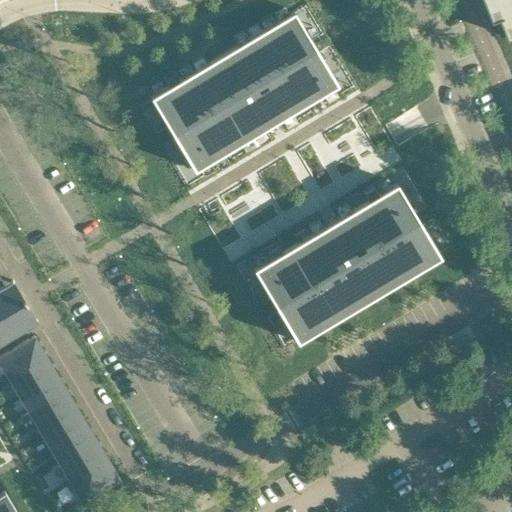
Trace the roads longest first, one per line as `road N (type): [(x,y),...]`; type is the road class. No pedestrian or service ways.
road 1 (residential): [(273,429),(511,290)]
road 2 (residential): [(511,228),(417,0)]
road 3 (residential): [(137,476),(155,492),(172,489),(273,429)]
road 4 (residential): [(189,511),(269,464),(280,447),(273,429)]
